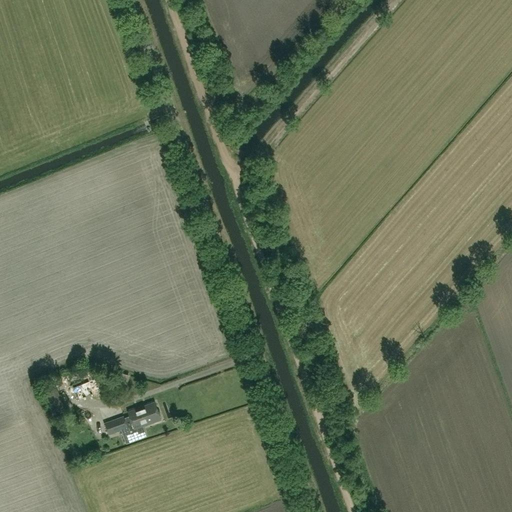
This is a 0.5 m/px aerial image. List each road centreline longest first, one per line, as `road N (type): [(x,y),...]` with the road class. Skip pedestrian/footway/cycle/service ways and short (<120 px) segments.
road 1 (unclassified): [(313,511),(130,0)]
road 2 (track): [(349,511),(233,174)]
road 3 (track): [(233,174),(392,0)]
road 4 (track): [(233,174),(167,0)]
